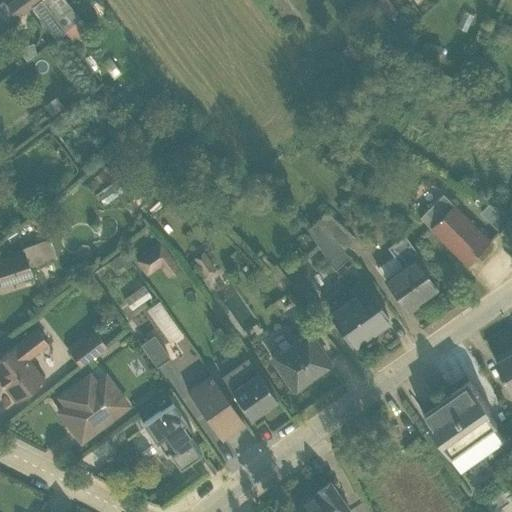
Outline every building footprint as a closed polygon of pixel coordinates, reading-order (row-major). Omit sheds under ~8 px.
[(39,0),(47,10),(37,17),(53,38),(76,20),(61,0),(39,0)] [(381,0),(367,0),(377,15),(387,8),(381,0)] [(0,3),(0,30),(14,20),(2,3),(0,3)] [(329,46),(338,39),(323,18),(313,25),(329,46)] [(31,99),(39,109),(53,98),(45,88),(31,99)] [(94,199),(112,185),(103,173),(85,186),(94,199)] [(448,195),(421,223),(466,267),(493,239),(448,195)] [(308,239),(297,253),(324,276),(342,254),(333,246),(345,231),(314,204),(295,227),(308,239)] [(143,236),(124,254),(138,268),(147,260),(157,270),(167,261),(143,236)] [(380,266),(410,310),(438,291),(403,239),(388,249),(394,257),(380,266)] [(0,261),(0,280),(2,286),(30,276),(28,269),(54,260),(47,240),(9,253),(11,258),(0,261)] [(197,244),(182,252),(197,280),(213,272),(197,244)] [(112,294),(121,305),(141,290),(133,278),(112,294)] [(333,311),(355,345),(388,324),(360,280),(348,288),(354,297),(333,311)] [(135,301),(161,341),(174,332),(148,293),(135,301)] [(39,322),(15,339),(12,337),(0,346),(0,381),(15,399),(44,376),(28,356),(51,340),(39,322)] [(59,343),(73,361),(92,346),(78,328),(59,343)] [(272,360),(293,392),(330,367),(309,335),(272,360)] [(212,369),(249,417),(278,396),(240,348),(212,369)] [(511,351),(495,361),(511,391),(511,351)] [(57,412),(80,442),(127,405),(104,374),(93,382),(87,375),(57,398),(64,407),(57,412)] [(221,437),(241,422),(209,379),(189,394),(221,437)] [(426,415),(462,468),(504,440),(468,387),(426,415)] [(156,440),(177,469),(198,454),(179,428),(185,424),(171,405),(142,426),(154,441),(156,440)] [(80,466),(106,450),(96,434),(70,451),(80,466)] [(293,509),(295,511),(348,511),(329,484),(293,509)]
